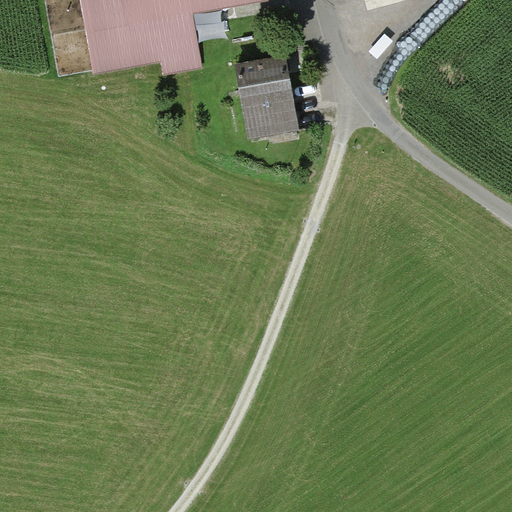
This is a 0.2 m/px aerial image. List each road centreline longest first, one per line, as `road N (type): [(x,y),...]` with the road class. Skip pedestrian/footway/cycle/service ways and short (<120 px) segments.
road 1 (track): [(354,105),(286,304),(243,403),(179,511)]
road 2 (residential): [(324,0),(354,105),(511,215)]
